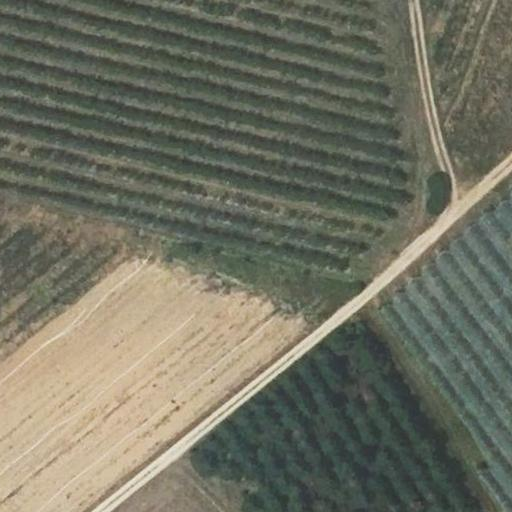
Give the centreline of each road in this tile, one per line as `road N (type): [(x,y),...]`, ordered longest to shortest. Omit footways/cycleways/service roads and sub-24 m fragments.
road 1 (track): [(511,160),(93,511)]
road 2 (track): [(460,209),(438,146),(411,0)]
